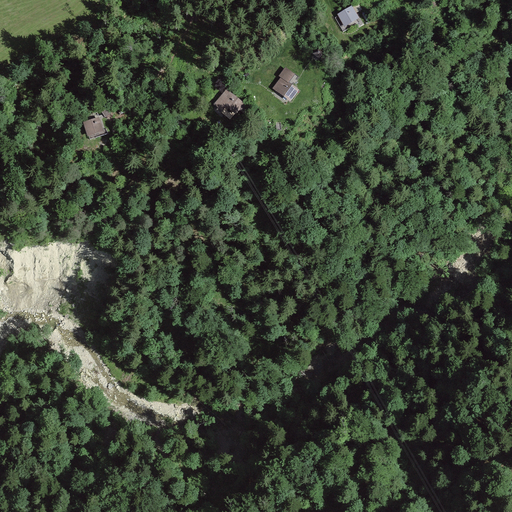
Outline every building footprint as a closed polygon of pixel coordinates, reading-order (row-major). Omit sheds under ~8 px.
[(343,25),(355,18),(350,8),(338,16),(343,25)] [(312,54),(317,59),(322,53),(316,48),(312,54)] [(289,100),(296,91),(286,84),(292,76),(284,70),(279,77),(281,78),(273,88),(289,100)] [(243,113),(246,109),(241,105),(225,92),(215,104),(220,109),(224,105),(225,102),(227,104),(225,106),(234,113),(238,109),(243,113)] [(104,117),(108,114),(104,108),(100,110),(104,117)] [(87,135),(100,131),(96,120),(83,124),(84,125),(82,125),(83,129),(85,128),(87,135)]
